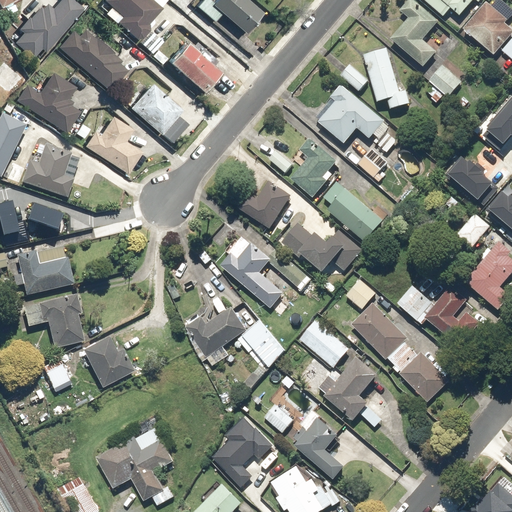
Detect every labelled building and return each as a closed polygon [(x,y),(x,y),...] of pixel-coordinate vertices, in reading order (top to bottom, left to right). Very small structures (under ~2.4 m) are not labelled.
[(0,0),(0,6),(2,9),(17,0),(0,0)] [(38,62),(84,9),(73,0),(59,0),(52,9),(46,4),(41,9),(40,7),(30,19),(29,18),(27,20),(20,14),(4,33),(38,62)] [(163,8),(153,0),(105,0),(105,1),(122,16),(118,21),(141,42),(153,28),(149,25),(163,8)] [(217,0),(215,3),(210,0),(203,0),(197,8),(216,25),(223,16),(245,35),(264,13),(248,0),(217,0)] [(441,22),(416,0),(411,0),(402,10),(411,18),(393,39),(427,68),(441,52),(426,40),(441,22)] [(426,0),(446,17),(454,8),(464,16),(477,0),(426,0)] [(466,28),(497,55),(511,38),(511,26),(506,22),(509,19),(489,2),(466,28)] [(59,48),(110,91),(127,70),(120,64),(122,62),(113,55),(115,53),(97,38),(96,39),(84,29),(79,35),(74,31),(59,48)] [(187,42),(170,64),(206,92),(223,71),(187,42)] [(158,49),(151,56),(163,66),(169,59),(158,49)] [(403,93),(390,49),(367,55),(381,102),(392,99),(395,110),(413,104),(409,91),(403,93)] [(4,62),(0,67),(0,86),(10,94),(23,78),(4,62)] [(370,82),(352,65),(343,75),(361,92),(370,82)] [(436,85),(448,95),(451,97),(464,82),(445,65),(431,81),(436,85)] [(16,103),(67,133),(80,111),(72,106),(73,103),(68,100),(76,86),(52,72),(39,92),(27,85),(16,103)] [(141,96),(134,91),(124,103),(161,136),(178,116),(183,111),(152,84),(141,96)] [(448,95),(436,85),(428,94),(440,104),(448,95)] [(376,136),(379,138),(374,144),(387,156),(399,142),(388,132),(393,126),(345,86),(318,118),(323,122),(322,124),(346,145),(360,129),(374,140),(376,136)] [(500,115),(489,128),(509,146),(511,142),(511,107),(503,118),(500,115)] [(5,111),(0,119),(0,174),(2,175),(29,123),(5,111)] [(94,131),(84,147),(128,173),(141,152),(125,142),(133,129),(112,117),(100,135),(94,131)] [(293,179),(315,199),(336,176),(332,172),(340,163),(314,140),(304,151),(312,158),(293,179)] [(30,160),(22,182),(69,199),(76,179),(66,176),(74,154),(46,145),(39,163),(30,160)] [(389,163),(372,149),(359,165),(375,179),(389,163)] [(294,165),(278,151),(270,160),(285,174),(294,165)] [(464,154),(444,177),(484,212),(505,189),(464,154)] [(294,195),(274,182),(262,201),(248,191),(238,207),(271,229),(294,195)] [(327,199),(334,206),(330,211),(368,243),(386,221),(349,189),(341,182),(327,199)] [(421,191),(413,185),(401,199),(409,205),(421,191)] [(511,197),(506,193),(487,213),(511,235),(511,197)] [(14,201),(0,203),(0,213),(5,236),(21,233),(14,201)] [(30,201),(25,216),(55,227),(61,212),(30,201)] [(493,226),(478,213),(460,235),(476,248),(493,226)] [(337,262),(346,270),(364,250),(342,229),(330,242),(321,233),(316,238),(301,224),(282,244),(300,261),(305,255),(326,274),(337,262)] [(271,259),(244,237),(231,252),(233,254),(223,265),(274,308),(287,292),(264,273),(272,264),(304,291),(315,279),(279,249),(277,251),(271,259)] [(511,299),(511,295),(503,287),(511,277),(511,250),(503,242),(495,250),(491,247),(484,255),(487,258),(467,280),(501,312),(511,299)] [(29,295),(76,284),(66,244),(20,255),(29,295)] [(378,294),(363,280),(349,295),(364,310),(378,294)] [(475,310),(468,303),(469,301),(455,287),(438,305),(417,285),(400,304),(415,318),(451,352),(458,344),(461,347),(483,323),(472,313),(475,310)] [(82,314),(79,295),(26,304),(29,326),(49,322),(53,348),(85,343),(80,314),(82,314)] [(410,339),(376,304),(355,325),(389,360),(401,374),(428,404),(451,383),(424,353),(420,356),(407,342),(410,339)] [(207,316),(189,329),(210,357),(249,329),(234,308),(212,324),(207,316)] [(240,339),(247,348),(242,352),(246,357),(251,353),(261,367),(244,385),(251,391),(270,371),(288,351),(264,320),(240,339)] [(351,349),(318,321),(302,340),(335,368),(351,349)] [(110,336),(85,349),(103,386),(136,369),(125,349),(119,352),(110,336)] [(357,420),(363,414),(378,427),(384,420),(369,407),(372,404),(363,397),(382,375),(362,357),(340,383),(332,376),(321,388),(357,420)] [(46,373),(53,389),(70,381),(64,365),(46,373)] [(291,390),(298,383),(289,375),(282,383),(291,390)] [(297,420),(280,403),(266,417),(283,434),(297,420)] [(258,430),(247,418),(228,435),(232,440),(213,457),(242,488),(255,476),(246,465),(257,455),(261,460),(276,445),(260,428),(258,430)] [(341,435),(322,418),(298,447),(337,481),(350,466),(329,448),(341,435)] [(178,463),(159,427),(100,456),(116,489),(135,479),(146,501),(166,491),(158,473),(178,463)] [(328,493),(318,477),(310,482),(300,467),(274,483),(282,496),(278,498),(287,511),(291,510),(291,511),(325,511),(342,501),(335,489),(328,493)] [(97,511),(98,511),(79,473),(52,486),(65,511),(97,511)] [(474,511),(511,511),(511,489),(501,481),(481,505),(478,502),(472,510),(474,511)] [(239,511),(248,504),(228,483),(198,511),(239,511)]
